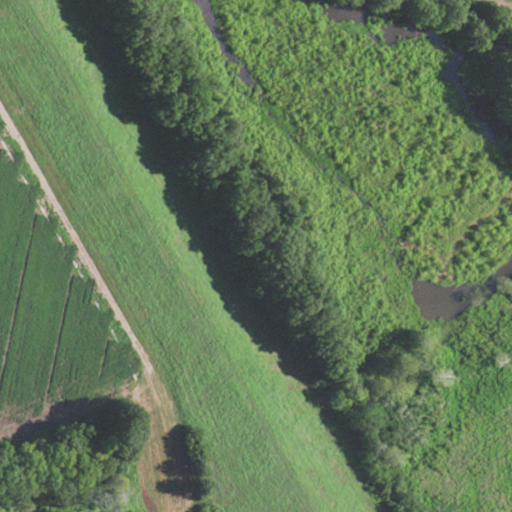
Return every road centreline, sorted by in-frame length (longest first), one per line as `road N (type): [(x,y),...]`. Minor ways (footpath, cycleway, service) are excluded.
road 1 (residential): [(207,511),(133,358),(0,119)]
road 2 (residential): [(107,463),(0,298)]
road 3 (residential): [(139,380),(136,393),(0,445)]
